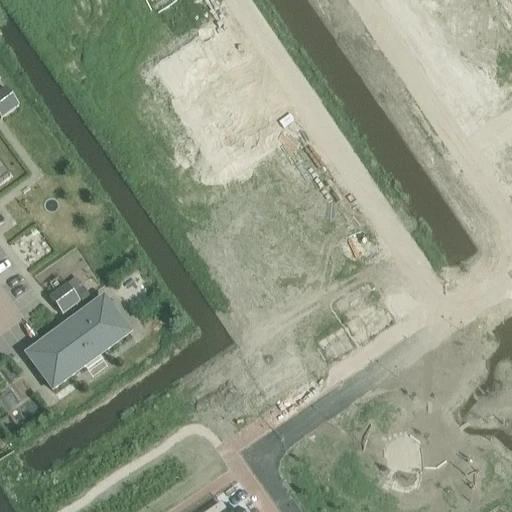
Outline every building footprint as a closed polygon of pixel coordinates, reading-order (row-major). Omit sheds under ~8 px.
[(145,0),(124,15),(127,19),(142,40),(148,49),(169,35),(145,0)] [(145,0),(169,35),(191,20),(184,10),(176,0),(145,0)] [(191,0),(176,0),(184,10),(194,4),(191,0)] [(448,0),(418,0),(407,8),(419,27),(451,5),(448,0)] [(38,16),(29,23),(33,29),(42,22),(38,16)] [(127,19),(118,26),(132,47),(142,40),(127,19)] [(475,30),(438,56),(453,77),(490,52),(475,30)] [(106,51),(73,74),(88,97),(93,94),(112,81),(122,74),(106,51)] [(490,52),(453,77),(466,98),(504,73),(490,52)] [(112,81),(93,94),(100,104),(119,91),(112,81)] [(6,90),(0,94),(0,117),(2,120),(19,107),(6,90)] [(149,120),(134,130),(147,149),(183,124),(170,105),(149,120)] [(142,109),(121,124),(129,134),(134,130),(149,120),(142,109)] [(491,109),(469,125),(479,138),(501,122),(491,109)] [(183,124),(147,149),(161,168),(175,158),(196,143),(183,124)] [(286,143),(255,164),(268,183),(299,162),(286,143)] [(511,153),(502,160),(511,174),(511,153)] [(161,168),(154,172),(161,181),(181,167),(175,158),(161,168)] [(0,184),(11,176),(0,161),(0,184)] [(299,162),(268,183),(280,200),(311,179),(299,162)] [(227,175),(219,180),(226,190),(233,185),(227,175)] [(311,179),(280,200),(292,218),(323,197),(311,179)] [(193,193),(173,206),(180,217),(200,203),(193,193)] [(180,217),(174,221),(192,246),(227,222),(209,197),(200,203),(180,217)] [(323,197),(292,218),(304,236),(335,214),(323,197)] [(248,208),(242,213),(249,223),(255,218),(248,208)] [(335,214),(304,236),(317,255),(348,233),(335,214)] [(255,218),(249,223),(255,232),(261,227),(255,218)] [(273,244),(266,248),(273,258),(279,254),(273,244)] [(368,265),(358,272),(364,281),(372,292),(382,285),(368,265)] [(284,271),(278,276),(285,285),(291,281),(284,271)] [(364,281),(346,294),(371,329),(389,316),(372,292),(364,281)] [(68,283),(51,296),(64,314),(81,301),(68,283)] [(346,294),(328,307),(335,317),(352,342),(371,329),(346,294)] [(320,296),(311,303),(326,324),(335,317),(328,307),(320,296)] [(104,299),(27,357),(53,392),(131,335),(104,299)] [(295,316),(284,323),(290,332),(298,344),(308,337),(295,316)] [(290,332),(267,348),(291,383),(314,367),(298,344),(290,332)]
